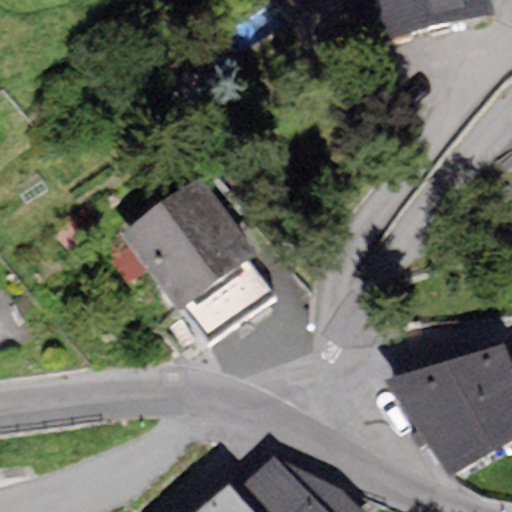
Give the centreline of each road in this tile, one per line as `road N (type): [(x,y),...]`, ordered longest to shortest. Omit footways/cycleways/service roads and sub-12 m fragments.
road 1 (residential): [(262,416),(290,354),(511,105)]
road 2 (tertiary): [(262,416),(200,396),(133,391),(0,401)]
road 3 (tertiary): [(474,511),(394,487),(262,416)]
road 4 (residential): [(161,511),(262,416)]
